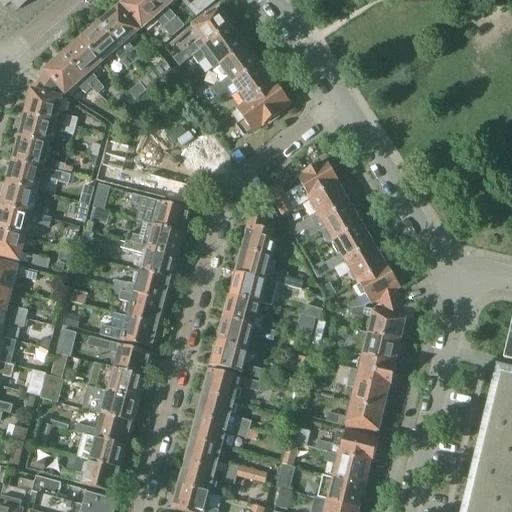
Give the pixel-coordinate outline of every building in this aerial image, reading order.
[(0,0),(0,5),(3,9),(8,4),(16,12),(29,0),(0,0)] [(125,3),(122,5),(142,29),(154,18),(172,39),(178,33),(149,0),(125,0),(125,3)] [(149,0),(178,33),(185,27),(176,17),(167,7),(175,0),(149,0)] [(196,17),(216,2),(214,0),(197,0),(188,8),(196,17)] [(109,17),(100,24),(134,64),(140,58),(126,42),(139,32),(119,8),(116,10),(113,10),(109,14),(109,17)] [(202,39),(174,59),(179,66),(189,59),(232,28),(225,19),(227,18),(221,10),(219,11),(218,8),(193,26),(202,39)] [(84,38),(82,40),(102,63),(113,53),(127,70),(134,64),(100,24),(92,32),(89,31),(84,35),(84,38)] [(232,28),(189,59),(195,66),(210,55),(219,67),(248,46),(240,36),(238,37),(232,28)] [(72,48),(64,56),(93,89),(98,95),(104,89),(90,73),(102,63),(82,40),(80,42),(77,41),(73,45),(72,48)] [(227,78),(212,90),(218,97),(260,67),(253,58),(255,56),(248,46),(219,67),(227,78)] [(43,76),(36,86),(55,94),(59,87),(65,95),(76,85),(83,93),(86,95),(93,89),(64,56),(55,63),(53,63),(48,66),(48,69),(45,71),(46,72),(43,76)] [(165,62),(146,78),(153,86),(172,70),(165,62)] [(260,67),(218,97),(223,104),(238,93),(246,105),(247,105),(276,85),(275,84),(268,74),(266,75),(260,67)] [(186,76),(183,78),(189,87),(197,81),(193,75),(188,74),(186,76)] [(153,86),(146,78),(129,93),(136,101),(153,86)] [(245,121),(237,126),(245,138),(255,130),(256,132),(282,114),(280,111),(288,105),(287,103),(289,101),(276,84),(275,84),(276,85),(247,105),(246,105),(238,111),(245,121)] [(28,104),(26,115),(56,123),(56,122),(59,111),(66,113),(68,102),(62,99),(32,91),(31,94),(29,96),(27,101),(28,104)] [(130,111),(123,102),(115,109),(122,118),(130,111)] [(178,127),(150,146),(198,179),(211,170),(193,146),(203,139),(185,112),(174,120),(178,127)] [(20,127),(19,133),(20,135),(20,138),(49,146),(53,131),(74,136),(76,128),(64,124),(56,122),(56,123),(26,115),(23,126),(20,127)] [(66,116),(64,124),(76,128),(78,119),(66,116)] [(17,150),(14,161),(64,174),(67,166),(45,160),(49,146),(20,138),(19,140),(17,142),(15,148),(17,150)] [(102,146),(93,144),(90,155),(99,157),(102,146)] [(134,177),(130,191),(161,199),(164,187),(194,195),(198,179),(150,146),(142,179),(134,177)] [(9,173),(7,179),(8,182),(8,184),(37,192),(41,178),(43,178),(73,186),(75,177),(72,176),(64,174),(14,161),(11,172),(9,173)] [(272,193),(270,194),(282,215),(311,200),(339,183),(327,162),(322,166),(321,164),(303,174),(304,176),(299,179),(303,186),(287,195),(282,187),(280,189),(279,187),(271,192),(272,193)] [(317,214),(290,230),(294,237),(304,231),(304,232),(350,206),(344,196),(346,195),(340,184),(339,183),(311,200),(319,213),(317,214)] [(5,196),(2,207),(44,218),(44,217),(46,210),(33,206),(37,192),(8,184),(7,187),(5,188),(3,194),(5,196)] [(81,203),(91,206),(95,189),(85,187),(81,203)] [(134,195),(132,204),(142,207),(138,222),(144,224),(185,235),(188,223),(186,222),(189,210),(134,195)] [(96,197),(93,209),(94,209),(104,212),(108,201),(96,197)] [(91,206),(81,203),(76,220),(87,223),(91,206)] [(245,238),(242,250),(273,258),(277,242),(275,242),(276,238),(272,236),(273,232),(263,230),(265,222),(275,213),(270,203),(253,219),(252,219),(247,238),(245,238)] [(350,206),(304,232),(309,239),(326,230),(328,229),(335,242),(363,225),(357,214),(355,215),(350,206)] [(0,231),(26,238),(33,239),(35,229),(38,226),(50,228),(53,219),(44,217),(44,218),(2,207),(0,213),(0,231)] [(94,209),(91,221),(108,226),(111,214),(104,212),(94,209)] [(128,234),(126,243),(177,257),(180,246),(182,247),(185,235),(144,224),(140,237),(128,234)] [(342,254),(313,271),(318,279),(334,270),(373,247),(368,237),(370,236),(363,225),(335,242),(342,254)] [(0,256),(19,262),(26,238),(0,231),(0,256)] [(83,238),(79,255),(98,260),(102,243),(93,240),(94,234),(84,232),(83,238)] [(126,243),(124,252),(145,257),(141,272),(173,281),(176,269),(174,268),(177,257),(126,243)] [(373,247),(334,270),(339,278),(352,271),(358,282),(387,266),(381,255),(379,256),(373,247)] [(241,263),(238,274),(288,287),(302,291),(302,290),(305,282),(269,272),(273,258),(242,250),(238,262),(241,263)] [(29,256),(28,264),(40,267),(48,269),(50,260),(42,258),(30,255),(29,256)] [(0,288),(11,292),(15,277),(16,277),(24,280),(24,279),(36,282),(38,273),(0,263),(0,288)] [(387,266),(358,282),(371,304),(379,299),(381,304),(399,293),(398,289),(400,287),(387,266)] [(116,280),(113,289),(164,303),(167,292),(169,293),(173,281),(141,272),(137,286),(116,280)] [(233,284),(229,296),(261,305),(265,289),(286,295),(288,287),(238,274),(235,285),(233,284)] [(336,295),(330,284),(321,289),(327,300),(336,295)] [(0,313),(26,320),(29,312),(7,306),(11,292),(0,288),(0,313)] [(113,289),(111,298),(132,304),(128,318),(160,327),(163,315),(161,314),(164,303),(113,289)] [(75,291),(71,303),(85,307),(89,294),(75,291)] [(374,310),(369,334),(402,342),(405,329),(403,329),(405,317),(399,293),(381,304),(383,312),(374,310)] [(228,309),(225,320),(255,328),(263,330),(266,322),(257,319),(261,305),(229,296),(226,308),(228,309)] [(347,304),(344,310),(344,311),(352,310),(365,308),(359,298),(347,304)] [(352,310),(351,315),(363,318),(366,309),(366,307),(365,308),(352,310)] [(0,332),(3,323),(40,332),(42,324),(26,320),(0,313),(0,332)] [(103,326),(100,336),(152,350),(155,338),(157,339),(160,327),(128,318),(114,314),(111,328),(103,326)] [(297,333),(311,339),(316,320),(301,315),(297,333)] [(68,316),(65,327),(78,330),(81,319),(68,316)] [(220,330),(217,342),(249,351),(255,328),(225,320),(222,331),(220,330)] [(511,511),(511,322),(509,337),(503,359),(511,360),(511,373),(511,375),(501,373),(467,511),(511,511)] [(262,334),(261,339),(273,342),(276,333),(263,330),(262,334)] [(359,333),(354,354),(355,354),(363,356),(363,357),(394,365),(394,364),(397,354),(399,354),(402,342),(369,334),(368,335),(359,333)] [(100,340),(98,349),(118,354),(114,370),(146,378),(149,366),(147,365),(150,354),(100,340)] [(216,355),(213,366),(242,374),(249,351),(217,342),(214,354),(216,355)] [(0,362),(15,366),(16,359),(17,358),(0,353),(0,362)] [(68,357),(57,355),(54,366),(65,369),(68,357)] [(339,366),(337,375),(388,387),(388,388),(391,389),(397,364),(394,364),(394,365),(363,357),(360,371),(339,366)] [(16,359),(15,366),(15,367),(26,369),(28,362),(16,359)] [(0,387),(3,376),(8,378),(12,375),(15,366),(0,362),(0,387)] [(253,367),(250,376),(264,380),(266,371),(253,367)] [(91,379),(88,387),(138,401),(141,390),(143,390),(146,378),(114,370),(110,384),(91,379)] [(33,371),(27,394),(42,398),(44,389),(47,376),(47,375),(37,372),(33,371)] [(206,381),(203,394),(235,402),(239,387),(248,390),(250,381),(212,371),(208,382),(206,381)] [(337,375),(335,384),(355,389),(352,403),(385,411),(388,399),(386,398),(388,388),(388,387),(337,375)] [(250,381),(248,390),(260,393),(262,384),(250,381)] [(88,387),(86,396),(94,398),(90,414),(101,417),(101,416),(134,424),(137,412),(135,412),(138,401),(88,387)] [(202,406),(199,417),(250,431),(250,430),(252,422),(231,416),(235,402),(203,394),(200,406),(202,406)] [(30,398),(28,407),(34,408),(36,399),(30,398)] [(0,411),(4,413),(11,414),(13,406),(6,404),(0,402),(0,411)] [(326,421),(326,422),(377,435),(380,423),(382,424),(385,411),(352,403),(348,418),(328,413),(326,421)] [(77,424),(75,433),(83,436),(83,435),(125,447),(128,436),(130,437),(134,424),(101,416),(101,417),(98,430),(77,424)] [(194,428),(191,440),(223,448),(227,434),(228,434),(247,439),(247,440),(257,442),(259,433),(250,430),(250,431),(199,417),(196,428),(194,428)] [(26,444),(29,431),(17,428),(14,440),(26,444)] [(316,449),(316,450),(327,453),(370,463),(370,464),(373,464),(379,440),(338,430),(334,445),(318,441),(316,449)] [(83,436),(77,458),(89,462),(92,462),(121,470),(124,458),(122,458),(125,447),(83,435),(83,436)] [(49,439),(37,436),(34,447),(46,450),(49,439)] [(190,452),(187,463),(216,471),(223,448),(191,440),(187,452),(190,452)] [(282,465),(283,465),(293,467),(297,451),(287,449),(282,465)] [(327,453),(325,462),(337,465),(334,478),(334,479),(367,487),(370,474),(367,474),(370,464),(370,463),(327,453)] [(10,464),(19,467),(22,457),(12,455),(10,464)] [(44,471),(46,463),(34,459),(31,468),(44,471)] [(64,480),(113,493),(116,482),(118,482),(121,470),(92,462),(88,477),(79,474),(79,475),(66,471),(64,480)] [(181,474),(178,486),(210,494),(216,471),(187,463),(184,474),(181,474)] [(227,465),(224,474),(237,477),(239,468),(227,465)] [(254,471),(252,481),(265,485),(268,474),(254,471)] [(237,477),(224,474),(222,482),(235,485),(237,477)] [(324,475),(318,499),(359,509),(361,499),(363,499),(367,487),(334,479),(334,478),(324,475)] [(35,483),(27,511),(57,511),(61,500),(58,499),(62,484),(37,477),(35,483)] [(0,511),(27,511),(35,483),(20,479),(18,489),(5,486),(0,503),(0,511)] [(279,480),(277,488),(281,489),(290,492),(292,484),(279,480)] [(177,499),(174,510),(181,511),(218,511),(222,498),(210,494),(178,486),(175,498),(177,499)] [(281,489),(276,508),(288,511),(293,493),(290,492),(281,489)] [(84,506),(82,511),(114,511),(118,501),(86,493),(83,506),(84,506)] [(315,499),(312,511),(358,511),(359,509),(318,499),(315,499)] [(61,500),(57,511),(82,511),(84,506),(83,506),(61,500)]
